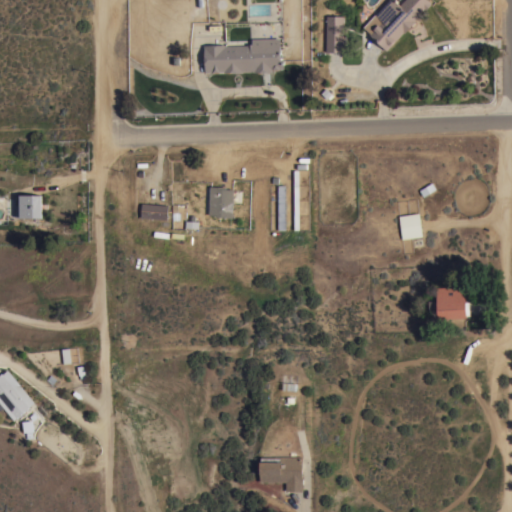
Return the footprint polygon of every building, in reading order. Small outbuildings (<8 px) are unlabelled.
[(394,0),(399,5),(403,0),(429,0),(431,2),(431,3),(425,10),(424,9),(415,20),(404,33),(403,32),(386,50),(369,33),(370,32),(363,26),(388,0),(394,0)] [(344,15),(343,52),(325,51),(325,48),(321,48),(321,42),(325,42),(326,15),(344,15)] [(280,37),(280,55),(283,55),(283,68),(279,68),(278,69),(272,69),(272,71),(254,72),(254,70),(242,70),(242,72),(232,73),(232,71),(223,72),(223,71),(204,71),(204,59),(202,59),(202,57),(204,57),(204,47),(203,47),(203,44),(225,44),(225,45),(247,45),(247,43),(252,43),(252,38),(280,37)] [(232,217),(216,216),(216,214),(208,214),(209,185),(225,186),(225,188),(233,188),(232,217)] [(276,230),(283,230),(282,187),(275,187),(276,230)] [(41,216),(15,216),(15,204),(19,204),(19,194),(41,194),(41,216)] [(168,204),(167,219),(140,217),(141,202),(168,204)] [(398,215),(418,212),(422,236),(401,238),(398,215)] [(463,294),(466,294),(466,300),(469,300),(469,301),(470,301),(471,314),(470,314),(470,315),(467,315),(467,317),(438,318),(437,310),(435,310),(434,300),(437,300),(436,287),(463,285),(463,294)] [(62,347),(70,346),(71,361),(63,362),(62,347)] [(35,402),(29,406),(30,407),(17,418),(16,417),(13,419),(0,403),(0,373),(2,372),(3,373),(8,368),(35,402)] [(302,456),(302,490),(285,490),(285,481),(259,481),(259,460),(260,460),(260,455),(302,456)]
